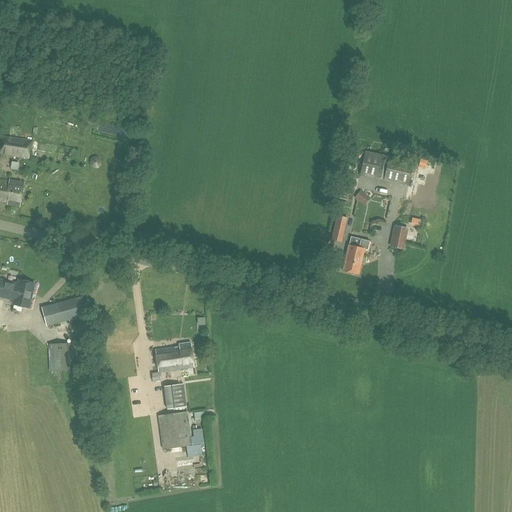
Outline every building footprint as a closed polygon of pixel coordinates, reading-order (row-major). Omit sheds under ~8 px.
[(0,153),(30,158),(33,140),(2,135),(0,145),(0,153)] [(359,175),(376,178),(381,155),(364,151),(359,175)] [(384,180),(409,186),(414,161),(389,155),(384,180)] [(100,159),(98,157),(96,156),(93,156),(91,158),(90,160),(89,162),(90,165),(91,167),(93,168),(96,168),(98,167),(100,166),(101,163),(101,161),(100,159)] [(419,165),(426,167),(428,160),(421,158),(419,165)] [(352,189),(355,174),(344,171),(341,187),(352,189)] [(20,207),(24,182),(9,179),(9,181),(0,179),(0,200),(8,202),(7,205),(20,207)] [(369,208),(374,201),(364,192),(358,199),(369,208)] [(331,239),(342,242),(348,217),(337,215),(331,239)] [(403,249),(408,228),(394,225),(390,246),(403,249)] [(367,250),(369,241),(351,236),(343,271),(358,274),(364,249),(367,250)] [(34,284),(23,281),(19,280),(18,284),(0,279),(0,296),(14,300),(13,304),(29,308),(34,284)] [(47,326),(87,315),(82,296),(42,307),(47,326)] [(0,350),(10,350),(7,324),(0,325),(0,350)] [(20,379),(30,379),(31,330),(17,329),(16,361),(20,362),(20,379)] [(159,372),(194,367),(190,342),(179,344),(179,346),(155,350),(159,372)] [(49,372),(72,371),(71,343),(48,344),(49,372)] [(112,350),(116,378),(139,375),(136,347),(112,350)] [(2,365),(5,378),(15,375),(13,363),(2,365)] [(115,382),(115,403),(129,403),(129,382),(115,382)] [(187,407),(184,383),(165,386),(168,409),(187,407)] [(163,449),(191,445),(187,412),(158,415),(163,449)] [(137,419),(125,420),(130,469),(142,468),(140,447),(144,447),(142,427),(137,427),(137,419)] [(143,480),(158,479),(157,471),(143,472),(143,480)]
